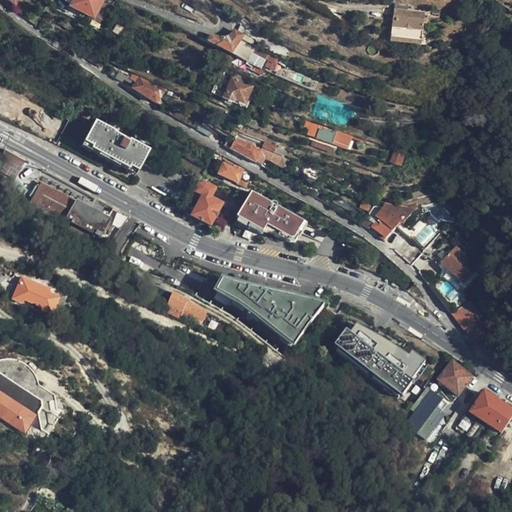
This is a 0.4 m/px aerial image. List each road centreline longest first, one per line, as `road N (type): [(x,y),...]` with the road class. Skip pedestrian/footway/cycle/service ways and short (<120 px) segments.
road 1 (residential): [(444,341),(444,317),(408,268),(371,238),(132,97),(0,3)]
road 2 (unknown): [(0,251),(272,361),(274,354),(217,312),(119,267),(116,256),(141,210)]
road 3 (secondary): [(444,341),(365,291),(195,240),(0,134)]
road 4 (unknown): [(127,432),(79,354),(0,307)]
road 5 (residential): [(121,0),(207,32),(224,25),(202,0)]
